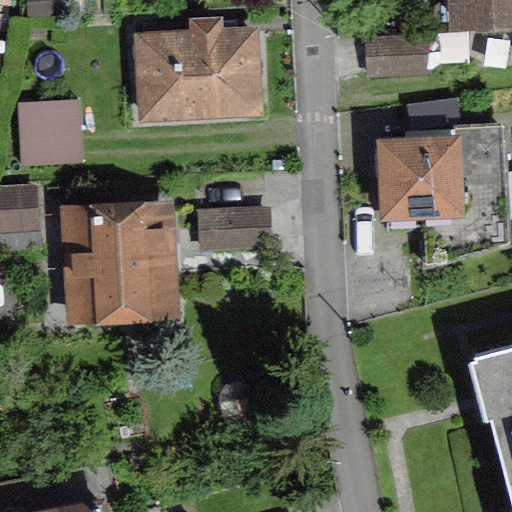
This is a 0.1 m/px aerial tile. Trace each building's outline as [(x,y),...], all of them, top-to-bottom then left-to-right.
[(511,0),(449,0),(452,40),(511,36),(511,0)] [(262,35),(134,40),(138,127),(266,122),(262,35)] [(434,43),(368,45),(369,80),(435,78),(434,43)] [(22,97),(25,159),(87,157),(85,95),(22,97)] [(511,172),(511,143),(379,148),(388,233),(433,231),(431,291),(511,262),(511,172)] [(171,203),(57,206),(60,329),(124,339),(174,326),(171,203)] [(511,511),(511,357),(472,368),(511,511)]
